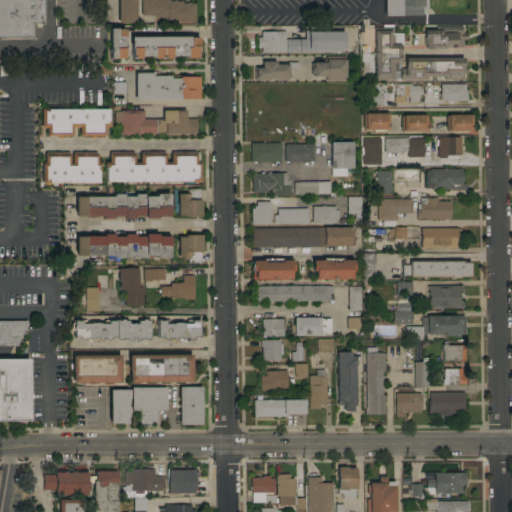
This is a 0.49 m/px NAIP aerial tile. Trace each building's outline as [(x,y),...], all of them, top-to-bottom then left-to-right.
[(0,0),(41,0),(41,23),(35,23),(35,37),(0,37),(0,0)] [(117,0),(135,0),(135,16),(137,16),(137,21),(134,21),(134,22),(117,22),(117,0)] [(140,0),(181,0),(181,2),(185,2),(185,1),(188,1),(188,2),(194,2),(194,21),(179,22),(179,19),(166,19),(166,17),(153,17),(153,14),(140,14),(140,0)] [(426,0),(426,7),(421,7),(421,14),(383,15),(383,0),(426,0)] [(373,79),(373,76),(372,30),(373,30),(373,27),(392,26),(392,44),(398,44),(398,62),(392,62),(392,71),(392,79),(373,79)] [(461,26),(462,32),(466,32),(466,38),(462,38),(462,46),(444,46),(444,48),(424,48),(424,38),(423,38),(423,29),(437,29),(437,26),(461,26)] [(107,27),(116,27),(116,28),(123,28),(123,36),(122,36),(122,46),(127,46),(127,54),(122,54),(122,58),(108,58),(107,27)] [(277,51),(277,52),(260,52),(260,46),(256,46),(256,36),(260,36),(260,30),(284,30),(284,38),(304,38),(304,30),(341,30),(341,31),(342,31),(342,48),(341,48),(341,51),(277,51)] [(187,36),(187,37),(197,37),(197,52),(195,52),(195,57),(184,57),(184,55),(169,55),(169,57),(152,57),(152,55),(139,55),(139,58),(130,58),(130,47),(129,47),(129,36),(187,36)] [(325,80),(324,75),(312,75),(310,75),(310,62),(312,62),(322,61),(322,59),(325,59),(325,55),(344,55),(344,67),(345,67),(345,72),(344,72),(344,80),(325,80)] [(461,57),(462,60),(463,60),(463,72),(462,72),(462,79),(443,79),(443,76),(426,76),(426,79),(399,79),(399,68),(404,68),(404,57),(461,57)] [(273,79),(268,79),(268,80),(253,80),(254,66),(260,66),(260,60),(274,60),(274,63),(286,63),(286,61),(297,61),(297,67),(287,67),(287,79),(273,79)] [(134,99),(134,72),(140,72),(140,71),(153,71),(153,74),(160,74),(160,75),(169,75),(169,77),(178,77),(178,76),(199,76),(199,98),(180,98),(134,99)] [(124,93),(111,93),(111,81),(124,81),(124,93)] [(418,88),(421,88),(421,93),(418,93),(418,96),(416,96),(416,101),(408,101),(408,97),(406,97),(406,96),(402,96),(402,102),(393,102),(393,95),(394,95),(394,93),(393,93),(393,92),(394,92),(394,86),(396,86),(396,83),(410,83),(410,85),(418,85),(418,88)] [(463,83),(463,89),(465,89),(465,91),(466,91),(466,100),(454,100),(454,101),(451,101),(451,100),(439,100),(439,83),(463,83)] [(380,96),(384,96),(384,102),(380,102),(380,104),(367,104),(367,99),(364,99),(364,93),(366,93),(366,91),(367,91),(375,91),(375,86),(380,86),(380,96)] [(107,108),(108,121),(109,121),(109,126),(104,126),(104,135),(102,135),(102,136),(94,136),(94,137),(88,137),(88,136),(80,136),(80,135),(78,135),(78,126),(70,126),(70,135),(69,135),(69,136),(60,136),(60,137),(55,137),(55,136),(47,136),(47,135),(45,135),(45,127),(40,127),(39,108),(46,108),(46,109),(107,108)] [(120,133),(119,123),(113,123),(113,111),(119,111),(119,110),(143,110),(143,118),(161,118),(161,110),(184,109),(184,111),(185,110),(185,118),(196,118),(196,133),(120,133)] [(372,132),(372,129),(363,129),(363,128),(362,128),(362,113),(381,112),(381,111),(385,111),(385,112),(386,112),(386,129),(385,129),(385,132),(372,132)] [(424,130),(401,131),(401,130),(400,130),(399,114),(417,114),(417,112),(423,112),(423,114),(424,114),(424,130)] [(468,114),(469,114),(469,131),(446,131),(446,130),(445,130),(445,114),(458,114),(458,112),(468,112),(468,114)] [(459,136),(459,154),(445,154),(445,156),(436,156),(436,136),(459,136)] [(379,164),(361,164),(361,137),(379,137),(379,164)] [(405,137),(405,138),(422,138),(422,156),(405,156),(405,150),(403,150),(403,152),(383,152),(383,137),(405,137)] [(329,141),(351,141),(351,168),(345,168),(345,175),(331,175),(330,168),(329,168),(329,141)] [(249,142),(279,142),(279,161),(277,161),(277,162),(274,162),(274,161),(255,161),(255,162),(251,162),(251,161),(249,161),(249,142)] [(283,143),(312,143),(312,160),(311,160),(311,162),(308,162),(308,160),(287,161),(287,162),(284,162),(284,161),(283,161),(283,143)] [(105,181),(105,167),(104,167),(104,162),(108,161),(108,153),(109,153),(109,151),(132,151),(132,153),(133,153),(133,161),(139,161),(139,153),(140,153),(140,151),(163,151),(163,153),(164,153),(164,161),(169,161),(169,153),(171,153),(171,151),(194,151),(194,152),(198,152),(198,161),(199,161),(199,182),(190,182),(190,180),(105,181)] [(48,182),(48,183),(41,183),(41,162),(43,162),(43,153),(44,153),(44,152),(67,152),(67,153),(68,153),(68,163),(71,163),(71,153),(72,153),(72,152),(95,152),(95,153),(96,153),(96,162),(99,162),(99,170),(98,170),(98,182),(48,182)] [(460,168),(460,172),(461,172),(461,181),(460,181),(461,183),(464,183),(464,189),(449,189),(449,188),(430,188),(430,187),(425,187),(424,170),(429,170),(429,168),(460,168)] [(389,170),(389,184),(390,184),(390,189),(389,189),(389,191),(375,191),(374,170),(389,170)] [(285,172),(285,180),(288,180),(288,184),(289,184),(289,194),(273,195),(273,189),(267,189),(267,191),(251,192),(250,173),(285,172)] [(341,179),(342,175),(353,177),(352,185),(349,185),(349,188),(341,187),(340,179),(341,179)] [(328,181),(329,192),(316,193),(316,194),(297,194),(293,194),(292,181),(328,181)] [(176,193),(186,193),(186,188),(198,188),(198,199),(200,199),(200,216),(183,216),(183,214),(176,214),(176,193)] [(74,196),(113,196),(113,193),(124,193),(124,196),(134,196),(134,193),(144,193),(144,196),(154,196),(154,193),(167,193),(168,215),(156,215),(156,217),(143,217),(143,215),(134,215),(134,217),(123,217),(123,215),(113,215),(113,217),(103,217),(103,215),(83,216),(83,215),(74,215),(74,196)] [(346,196),(360,196),(360,213),(346,213),(346,196)] [(448,200),(448,219),(443,219),(443,220),(438,220),(438,219),(423,219),(423,217),(415,217),(415,212),(395,212),(395,219),(376,219),(376,218),(371,218),(371,211),(376,211),(376,198),(410,198),(410,199),(418,199),(418,197),(435,197),(435,200),(448,200)] [(250,223),(249,207),(252,207),(252,205),(255,205),(254,201),(269,200),(269,210),(270,210),(270,213),(269,213),(269,223),(250,223)] [(311,206),(319,205),(324,205),(334,205),(334,209),(337,209),(337,218),(334,218),(334,222),(311,222),(311,206)] [(306,208),(306,222),(276,223),(276,221),(272,221),(272,214),(276,214),(276,208),(306,208)] [(404,226),(404,238),(393,238),(393,226),(404,226)] [(349,227),(349,228),(351,228),(351,236),(353,236),(353,239),(352,239),(352,244),(349,244),(349,245),(250,246),(250,227),(349,227)] [(459,227),(459,231),(456,231),(456,242),(460,242),(460,246),(456,246),(419,247),(419,227),(459,227)] [(74,255),(74,236),(83,236),(83,235),(102,235),(102,234),(113,234),(113,235),(123,235),(123,233),(134,233),(134,235),(143,235),(143,233),(156,233),(156,235),(168,235),(168,257),(155,257),(155,254),(144,255),(144,257),(134,257),(134,255),(124,255),(124,257),(113,257),(113,255),(74,255)] [(176,236),(183,236),(183,234),(200,234),(200,251),(198,251),(199,262),(187,262),(187,257),(177,257),(176,236)] [(361,280),(360,252),(374,252),(374,280),(361,280)] [(321,259),(321,258),(341,257),(341,259),(351,259),(351,270),(349,270),(349,278),(341,278),(341,279),(321,279),(321,278),(313,278),(313,270),(311,270),(310,260),(321,259)] [(262,260),(262,262),(271,262),(271,258),(278,258),(278,262),(279,262),(279,260),(291,260),(291,271),(289,271),(289,278),(281,278),(281,279),(260,279),(260,278),(250,278),(250,274),(253,274),(253,270),(250,270),(250,260),(262,260)] [(458,276),(458,277),(448,277),(448,276),(408,276),(408,274),(401,274),(401,264),(409,264),(409,259),(462,259),(462,261),(469,261),(469,276),(458,276)] [(136,287),(142,287),(142,305),(124,305),(124,289),(118,289),(118,280),(116,280),(116,268),(136,268),(136,287)] [(142,268),(163,268),(163,279),(149,279),(149,280),(142,280),(142,268)] [(192,299),(181,298),(181,297),(169,297),(169,295),(158,295),(158,286),(169,286),(169,282),(177,282),(180,282),(180,275),(192,275),(192,299)] [(361,282),(395,282),(395,281),(410,281),(410,294),(395,294),(382,294),(382,296),(368,296),(368,310),(361,310),(361,282)] [(331,285),(331,293),(328,293),(328,300),(251,300),(251,285),(331,285)] [(461,285),(461,291),(457,291),(457,301),(461,301),(461,307),(427,307),(427,285),(461,285)] [(347,286),(359,286),(359,309),(347,309),(347,286)] [(84,287),(96,287),(96,310),(94,310),(94,311),(90,311),(90,310),(84,310),(84,287)] [(462,334),(426,334),(426,332),(421,332),(421,316),(425,316),(425,315),(454,315),(454,310),(461,309),(461,315),(462,315),(462,334)] [(410,310),(410,323),(396,323),(396,321),(392,321),(392,310),(410,310)] [(292,335),(292,317),(318,316),(318,318),(329,318),(329,332),(318,332),(318,334),(292,335)] [(345,317),(358,317),(358,329),(345,329),(345,317)] [(260,336),(260,318),(281,318),(281,336),(260,336)] [(0,319),(26,319),(26,325),(15,344),(0,344),(0,319)] [(147,338),(146,338),(146,339),(142,339),(142,338),(137,338),(137,339),(137,341),(124,341),(124,338),(119,338),(119,339),(115,339),(115,338),(114,338),(114,337),(108,337),(108,338),(107,338),(107,339),(103,339),(103,338),(100,338),(100,341),(85,341),(85,338),(82,338),(82,340),(78,340),(78,338),(77,338),(77,337),(71,337),(71,329),(70,329),(70,325),(71,325),(71,319),(73,319),(73,320),(79,320),(79,323),(88,323),(88,322),(96,322),(96,323),(106,323),(106,320),(112,320),(112,319),(115,319),(115,320),(117,320),(117,319),(121,319),(121,320),(125,320),(125,323),(135,323),(135,320),(139,320),(139,319),(143,319),(143,320),(145,320),(145,319),(147,319),(147,338)] [(154,319),(156,319),(156,320),(162,320),(162,323),(171,323),(171,322),(179,322),(179,323),(188,323),(188,320),(197,320),(197,322),(197,337),(191,337),(191,338),(190,338),(190,339),(186,339),(186,338),(183,338),(183,341),(168,341),(168,338),(165,338),(165,339),(161,339),(161,338),(160,338),(160,337),(154,337),(154,319)] [(421,326),(421,339),(404,338),(404,326),(421,326)] [(260,359),(260,345),(259,345),(259,339),(260,339),(278,338),(278,346),(279,346),(279,351),(278,351),(278,359),(260,359)] [(315,338),(331,338),(331,351),(316,351),(315,338)] [(300,359),(290,360),(290,351),(293,351),(293,345),(294,345),(294,342),(300,341),(300,359)] [(463,344),(463,359),(442,360),(441,349),(440,349),(440,344),(442,343),(445,343),(446,345),(463,344)] [(364,352),(365,352),(365,346),(375,346),(375,352),(383,352),(383,371),(381,371),(381,375),(382,390),(381,390),(381,394),(383,394),(383,413),(365,413),(364,352)] [(335,351),(350,351),(350,355),(356,355),(356,364),(353,364),(354,405),(352,405),(352,410),(342,410),(342,404),(336,404),(335,351)] [(127,382),(127,354),(190,353),(190,381),(127,382)] [(71,382),(71,355),(118,354),(119,382),(71,382)] [(0,358),(27,358),(27,420),(0,420),(0,358)] [(426,387),(412,387),(412,361),(426,361),(426,387)] [(304,362),(305,376),(294,376),(294,373),(293,373),(293,363),(304,362)] [(440,379),(442,379),(442,368),(460,368),(460,374),(463,374),(463,383),(446,383),(445,384),(442,384),(440,383),(440,379)] [(285,389),(273,389),(273,388),(265,389),(258,389),(258,378),(259,378),(259,375),(264,375),(264,370),(285,369),(285,389)] [(307,374),(314,374),(314,369),(323,369),(323,375),(324,375),(324,404),(318,404),(318,408),(307,408),(307,374)] [(177,386),(199,385),(200,424),(177,424),(177,386)] [(164,386),(164,409),(159,409),(159,410),(155,410),(155,423),(137,423),(137,410),(135,410),(135,409),(129,409),(129,386),(164,386)] [(108,389),(125,389),(125,394),(126,394),(126,415),(125,415),(125,422),(108,423),(108,389)] [(463,391),(463,412),(427,413),(426,399),(428,399),(428,391),(463,391)] [(419,392),(419,411),(403,412),(403,416),(394,416),(394,392),(419,392)] [(303,399),(303,413),(285,413),(285,416),(278,416),(278,417),(275,417),(275,416),(256,416),(256,417),(253,417),(253,416),(252,416),(252,399),(303,399)] [(355,488),(354,488),(354,497),(341,497),(341,492),(336,492),(336,466),(345,466),(345,467),(354,467),(355,488)] [(153,468),(153,475),(161,475),(161,490),(146,490),(146,495),(134,495),(134,496),(121,496),(121,491),(124,491),(124,485),(123,485),(123,470),(129,470),(129,468),(153,468)] [(193,469),(193,492),(176,492),(176,494),(166,494),(166,492),(167,492),(167,469),(193,469)] [(115,511),(92,511),(92,482),(86,482),(86,494),(59,494),(59,492),(54,492),(54,489),(47,489),(47,491),(43,491),(43,489),(41,489),(41,473),(54,473),(54,471),(65,471),(65,472),(70,472),(70,470),(75,470),(75,472),(77,472),(77,471),(87,471),(87,475),(94,475),(94,470),(115,470),(115,511)] [(464,472),(464,484),(460,484),(460,492),(458,492),(458,493),(452,493),(452,492),(443,492),(443,494),(438,494),(438,492),(425,492),(425,487),(425,478),(432,478),(432,472),(464,472)] [(275,474),(288,473),(288,478),(292,478),(293,494),(294,494),(294,497),(303,497),(303,511),(294,511),(294,500),(293,500),(293,504),(277,504),(277,495),(275,495),(275,474)] [(249,492),(249,477),(258,476),(258,478),(260,478),(260,475),(268,475),(268,478),(272,478),(273,491),(249,492)] [(394,511),(388,511),(368,511),(368,482),(377,482),(377,476),(385,475),(385,481),(393,481),(394,511)] [(331,511),(305,511),(305,476),(320,476),(320,482),(331,482),(331,511)] [(420,495),(409,495),(409,483),(420,483),(420,495)] [(274,494),(274,502),(273,502),(273,505),(269,506),(269,507),(263,507),(263,502),(261,502),(261,495),(274,494)] [(58,511),(58,498),(80,498),(80,508),(79,508),(79,511),(58,511)] [(143,510),(143,498),(130,498),(131,510),(143,510)] [(466,500),(466,502),(467,502),(467,509),(466,509),(466,511),(460,511),(436,511),(436,509),(434,509),(424,509),(424,498),(435,498),(435,500),(466,500)]
